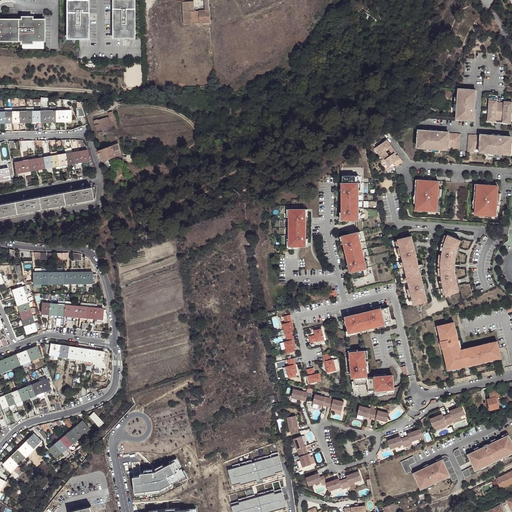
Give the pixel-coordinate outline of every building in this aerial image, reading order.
[(133,0),(113,0),(113,37),(134,37),(133,0)] [(204,23),(211,23),(210,8),(209,1),(208,0),(205,0),(206,10),(200,11),(201,23),(204,23)] [(67,1),(68,38),(88,38),(88,1),(67,1)] [(201,23),(200,11),(195,11),(194,1),(183,2),(185,24),(201,23)] [(22,20),(0,19),(0,40),(22,40),(22,43),(32,43),(32,40),(44,40),(44,20),(32,20),(32,17),(22,17),(22,20)] [(476,90),(461,89),(461,95),(458,95),(458,96),(457,110),(456,110),(459,111),(459,119),(474,120),(476,90)] [(498,99),(489,98),(487,122),(496,122),(496,119),(502,120),(502,123),(511,124),(511,107),(511,101),(504,101),(504,103),(498,102),(498,99)] [(84,116),(81,108),(76,109),(77,117),(84,116)] [(2,112),(0,112),(0,122),(71,121),(70,111),(48,111),(41,111),(33,111),(26,112),(19,112),(12,112),(2,112)] [(108,112),(109,116),(112,126),(117,128),(111,111),(108,112)] [(109,116),(98,120),(102,131),(104,130),(108,129),(112,126),(109,116)] [(102,131),(98,120),(98,119),(94,120),(99,136),(103,135),(103,133),(105,133),(104,130),(102,131)] [(419,129),(417,144),(425,144),(425,147),(439,148),(440,148),(440,146),(447,147),(447,146),(453,147),(453,150),(460,150),(461,133),(449,132),(449,131),(419,129)] [(481,135),(480,149),(487,150),(486,153),(487,153),(501,154),(502,154),(502,151),(510,152),(511,143),(511,138),(511,137),(481,135)] [(62,148),(61,140),(50,140),(51,146),(56,146),(56,148),(62,148)] [(387,140),(376,149),(381,155),(379,156),(382,159),(384,162),(385,161),(390,167),(394,164),(397,167),(403,163),(398,156),(397,156),(395,154),(390,158),(386,152),(391,148),(389,145),(390,144),(387,140)] [(121,156),(118,143),(99,150),(103,161),(116,156),(117,158),(121,156)] [(392,147),(390,144),(389,145),(391,148),(386,152),(390,158),(395,154),(397,156),(398,156),(396,153),(394,150),(392,147)] [(16,173),(38,169),(43,168),(88,160),(88,158),(86,150),(57,155),(50,156),(49,157),(44,157),(42,158),(37,159),(14,163),(16,173)] [(0,181),(9,179),(7,169),(0,170),(0,181)] [(359,176),(343,176),(343,183),(342,183),(342,191),(342,194),(343,194),(343,209),(342,209),(342,213),(342,220),(359,220),(359,212),(359,209),(356,209),(356,194),(359,194),(359,190),(359,183),(359,176)] [(438,182),(420,180),(420,188),(418,188),(418,191),(417,195),(418,195),(417,200),(419,200),(418,210),(436,212),(437,197),(438,197),(438,189),(438,182)] [(499,202),(499,201),(496,201),(497,194),(497,186),(479,185),(479,193),(477,192),(476,204),(478,205),(477,215),(495,216),(496,205),(497,205),(498,205),(498,204),(498,203),(499,203),(499,202)] [(0,203),(0,216),(92,199),(90,187),(0,203)] [(305,208),(288,207),(288,215),(287,218),(290,219),(289,233),(287,233),(287,237),(286,244),(290,244),(303,245),(303,237),(304,234),(302,234),(303,219),(304,219),(304,215),(305,208)] [(358,232),(342,236),(344,243),(345,247),(346,247),(349,261),(348,261),(349,265),(351,272),(353,279),(369,275),(367,268),(365,261),(364,257),(362,258),(358,244),(361,243),(360,240),(358,232)] [(428,261),(425,262),(422,251),(418,241),(416,234),(403,238),(412,267),(414,266),(417,274),(414,274),(424,303),(437,298),(435,291),(432,281),(428,270),(427,270),(426,266),(428,265),(429,265),(430,265),(430,264),(431,264),(431,263),(431,262),(430,262),(430,261),(429,261),(428,261)] [(441,264),(456,264),(456,262),(456,257),(457,253),(458,248),(459,247),(460,244),(461,240),(448,235),(446,238),(445,244),(443,249),(442,255),(441,261),(441,264)] [(458,286),(457,284),(457,281),(456,276),(456,274),(455,272),(455,267),(441,266),(441,272),(442,278),(442,284),(444,290),(445,295),(446,296),(459,291),(459,290),(458,286)] [(93,283),(92,274),(92,272),(47,272),(40,272),(34,272),(33,272),(33,283),(34,283),(41,283),(93,283)] [(37,331),(35,325),(22,287),(13,290),(27,334),(37,331)] [(102,319),(103,310),(103,308),(95,308),(88,307),(81,306),(72,306),(65,305),(43,303),(42,314),(102,319)] [(345,317),(348,331),(349,334),(356,332),(360,331),(359,329),(373,325),(374,327),(377,327),(385,325),(384,322),(391,320),(388,307),(377,310),(377,309),(370,311),(370,312),(356,316),(356,315),(345,317)] [(291,314),(284,316),(286,323),(283,324),(286,334),(292,333),(293,333),(292,330),(291,322),(292,322),(291,314)] [(454,322),(439,325),(441,333),(440,333),(441,340),(443,340),(445,348),(443,348),(447,362),(448,362),(449,368),(457,366),(457,367),(472,364),(471,363),(479,361),(479,362),(487,360),(486,359),(501,356),(497,341),(490,343),(490,344),(483,346),(483,344),(475,346),(476,347),(468,349),(468,348),(461,350),(460,347),(459,347),(458,344),(459,344),(458,336),(456,337),(455,330),(456,329),(454,322)] [(325,341),(322,328),(314,330),(315,334),(309,336),(311,342),(317,341),(317,343),(325,341)] [(294,339),(292,333),(286,334),(287,342),(285,342),(287,352),(295,351),(294,348),(292,340),(294,339)] [(6,338),(0,340),(3,347),(9,345),(6,338)] [(75,359),(85,360),(94,361),(101,362),(103,363),(104,353),(105,352),(51,344),(51,345),(50,355),(75,359)] [(0,372),(1,372),(26,363),(31,361),(33,360),(39,358),(41,357),(37,347),(0,361),(0,372)] [(349,360),(351,359),(350,352),(358,351),(358,350),(350,350),(348,351),(349,360)] [(358,351),(350,352),(351,359),(351,363),(350,363),(352,377),(354,377),(354,381),(354,385),(362,384),(368,383),(369,390),(376,390),(376,393),(383,392),(387,392),(387,389),(394,389),(393,376),(386,376),(386,375),(378,376),(367,377),(367,373),(366,365),(368,365),(367,361),(366,361),(365,358),(365,351),(358,351)] [(331,360),(329,353),(323,355),(324,362),(326,361),(329,372),(336,370),(333,359),(331,360)] [(294,358),(287,359),(289,366),(287,367),(289,377),(296,375),(296,373),(294,365),(296,364),(294,358)] [(313,367),(307,369),(308,375),(306,376),(308,383),(321,380),(319,373),(315,374),(313,367)] [(20,400),(25,398),(31,396),(32,396),(38,393),(50,389),(46,379),(38,382),(20,389),(18,390),(4,395),(3,396),(0,397),(0,408),(14,403),(20,400)] [(82,388),(82,389),(77,389),(77,398),(86,394),(88,394),(88,391),(88,388),(82,388)] [(293,389),(291,397),(306,401),(308,393),(293,389)] [(490,399),(487,400),(489,410),(499,408),(496,398),(500,397),(498,390),(488,391),(490,399)] [(475,392),(468,395),(472,403),(479,400),(475,392)] [(330,398),(315,394),(313,403),(328,406),(330,398)] [(330,398),(328,406),(331,407),(342,410),(344,402),(330,398)] [(452,413),(448,414),(451,423),(455,421),(454,418),(462,415),(466,413),(463,405),(450,410),(452,413)] [(360,406),(358,414),(373,418),(375,409),(360,406)] [(375,409),(373,418),(387,421),(389,413),(375,409)] [(99,427),(104,423),(94,412),(89,417),(99,427)] [(436,416),(431,418),(434,426),(446,422),(447,424),(451,423),(448,414),(444,416),(443,413),(439,415),(438,413),(435,415),(436,416)] [(10,425),(15,423),(12,415),(7,417),(10,425)] [(287,417),(290,432),(299,430),(296,416),(287,417)] [(90,429),(83,421),(49,449),(56,457),(81,436),(84,434),(90,429)] [(446,422),(434,426),(436,430),(447,425),(447,424),(446,422)] [(409,436),(405,437),(408,445),(412,444),(411,441),(424,437),(421,429),(408,433),(409,436)] [(40,432),(45,439),(48,436),(43,430),(40,432)] [(42,442),(34,434),(3,465),(11,472),(12,471),(15,473),(21,468),(18,465),(42,442)] [(302,436),(293,439),(298,453),(306,450),(302,436)] [(401,436),(388,440),(391,449),(403,444),(404,447),(408,445),(405,437),(402,439),(401,436)] [(474,451),(467,455),(476,473),(511,455),(511,444),(508,437),(504,439),(503,438),(502,438),(495,441),(491,444),(487,445),(487,444),(481,447),(482,448),(479,449),(474,451)] [(61,466),(88,440),(83,444),(67,457),(66,459),(60,464),(61,466)] [(459,467),(464,465),(459,449),(453,451),(459,467)] [(306,450),(298,453),(303,467),(311,464),(308,454),(306,450)] [(310,453),(308,454),(311,464),(316,462),(314,456),(311,456),(310,453)] [(176,459),(178,465),(181,464),(177,455),(169,459),(170,462),(176,459)] [(279,455),(227,470),(233,489),(241,487),(241,488),(277,478),(276,477),(284,475),(279,455)] [(412,472),(409,465),(416,463),(413,457),(400,462),(405,474),(412,472)] [(141,473),(134,474),(135,489),(162,487),(168,483),(178,478),(185,474),(182,469),(181,466),(179,467),(178,465),(176,459),(170,462),(165,465),(158,469),(153,470),(152,467),(149,467),(149,470),(145,470),(141,471),(141,473)] [(424,469),(413,474),(419,487),(424,485),(425,487),(433,483),(441,479),(444,478),(444,477),(448,474),(442,460),(437,463),(433,465),(435,468),(433,469),(430,470),(429,467),(424,469)] [(185,474),(178,478),(180,480),(188,475),(184,468),(182,469),(185,474)] [(348,478),(344,480),(347,488),(351,486),(350,484),(362,479),(359,471),(347,476),(348,478)] [(511,471),(497,479),(499,483),(501,488),(511,482),(511,471)] [(319,473),(306,478),(309,486),(322,481),(323,485),(327,484),(327,483),(324,476),(320,477),(319,473)] [(339,478),(327,483),(327,484),(330,491),(342,487),(343,489),(347,488),(344,480),(340,481),(339,478)] [(162,487),(135,489),(136,492),(162,489),(169,486),(168,483),(162,487)] [(239,505),(232,506),(232,511),(280,511),(287,510),(282,492),(275,494),(274,493),(239,502),(239,505)]
